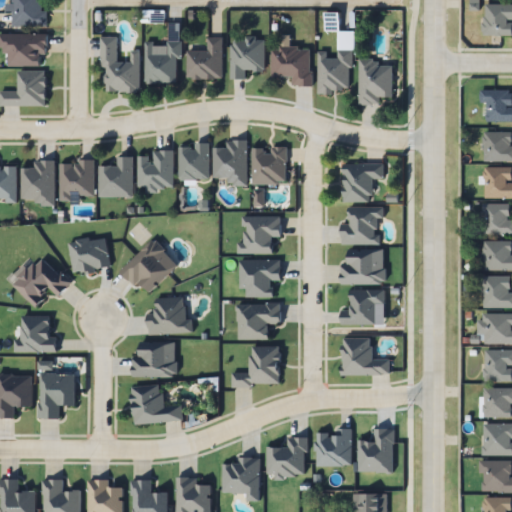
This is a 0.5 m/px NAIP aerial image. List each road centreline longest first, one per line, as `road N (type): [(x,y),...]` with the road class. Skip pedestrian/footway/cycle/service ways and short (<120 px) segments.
road 1 (tertiary): [(435,0),(432,511)]
road 2 (residential): [(430,388),(308,394),(176,448),(0,447)]
road 3 (residential): [(0,133),(90,130),(222,109),(287,115),(365,139),(434,142)]
road 4 (residential): [(307,122),(308,394)]
road 5 (residential): [(100,315),(102,448)]
road 6 (residential): [(75,0),(76,130)]
